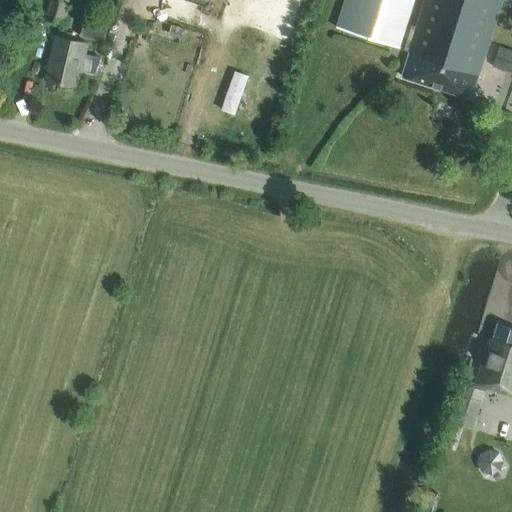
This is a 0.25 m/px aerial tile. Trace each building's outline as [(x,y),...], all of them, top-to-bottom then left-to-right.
[(50,0),(45,19),(64,25),(71,0),(50,0)] [(511,0),(425,0),(417,27),(406,24),(414,0),(346,0),(338,27),(410,51),(402,76),(470,98),(502,1),(511,4),(511,0)] [(158,32),(186,40),(190,26),(162,18),(158,32)] [(104,41),(107,29),(82,24),(80,36),(104,41)] [(77,87),(87,44),(55,36),(45,80),(77,87)] [(511,50),(499,46),(492,66),(511,73),(511,50)] [(488,337),(473,385),(511,397),(511,328),(497,324),(492,338),(488,337)] [(463,383),(459,395),(481,402),(485,390),(463,383)] [(454,411),(450,422),(473,429),(476,418),(454,411)] [(498,453),(489,450),(482,453),(478,462),(482,471),(492,473),(500,470),(502,461),(498,453)] [(427,490),(420,511),(431,511),(438,494),(427,490)]
